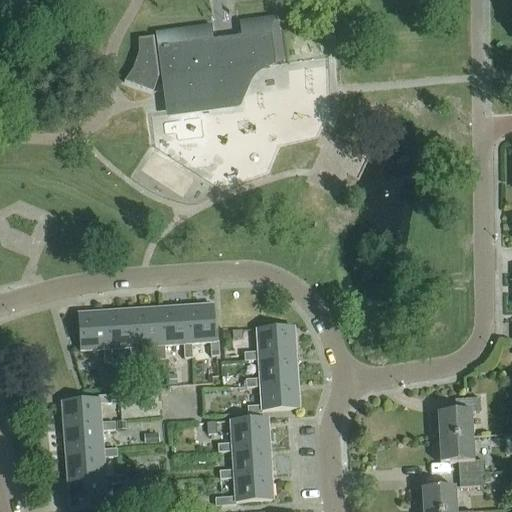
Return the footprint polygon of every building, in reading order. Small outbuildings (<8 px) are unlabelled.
[(154,34),(156,42),(154,43),(153,39),(138,42),(139,56),(133,72),(124,85),(153,95),(159,79),(164,78),(169,116),(236,107),(232,72),(286,65),(279,17),(239,22),(240,31),(241,31),(242,38),(212,42),(211,35),(212,35),(211,26),(154,34)] [(219,359),(219,345),(216,345),(213,308),(189,310),(192,347),(211,346),(211,360),(219,359)] [(189,310),(163,312),(165,349),(184,348),(185,362),(193,361),(192,347),(189,310)] [(136,313),(138,351),(157,350),(158,363),(166,363),(165,349),(163,312),(136,313)] [(136,313),(109,315),(112,353),(130,351),(131,365),(139,365),(138,351),(136,313)] [(112,353),(109,315),(78,317),(81,355),(103,353),(104,367),(113,366),(112,353)] [(294,330),(257,333),(258,355),(244,356),(245,364),(259,364),(296,361),(294,330)] [(232,334),(232,341),(242,341),(242,334),(242,332),(232,332),(232,334)] [(296,361),(259,364),(260,382),(246,383),(246,391),(260,390),(298,388),(296,361)] [(298,388),(260,390),(261,409),(248,410),(248,418),(263,417),(262,414),(299,412),(298,388)] [(62,405),(64,429),(101,426),(100,408),(113,407),(113,399),(99,400),(99,403),(62,405)] [(437,416),(438,442),(473,440),(472,415),(481,415),(480,402),(455,403),(456,415),(437,416)] [(243,408),(230,408),(231,418),(244,418),(243,408)] [(219,456),(232,455),(270,453),(268,422),(230,424),(232,447),(218,448),(219,456)] [(126,424),(116,425),(116,432),(126,432),(126,424)] [(64,429),(66,456),(103,453),(102,435),(115,433),(115,425),(101,426),(64,429)] [(215,426),(207,426),(207,438),(216,437),(215,426)] [(159,436),(144,436),(144,446),(159,446),(159,436)] [(458,466),(459,478),(484,476),(484,464),(474,464),(473,440),(438,442),(440,467),(458,466)] [(66,456),(68,483),(105,480),(104,461),(117,460),(117,452),(103,453),(66,456)] [(220,483),(234,482),(272,479),(270,453),(232,455),(233,474),(220,475),(220,483)] [(485,489),(484,476),(459,478),(460,491),(485,489)] [(105,480),(68,483),(69,511),(89,511),(108,511),(106,488),(126,486),(126,478),(105,480)] [(272,479),(234,482),(235,500),(215,502),(216,510),(236,509),(236,506),(273,503),(272,479)] [(422,511),(457,511),(456,491),(421,493),(422,511)] [(200,511),(200,500),(174,502),(174,511),(200,511)]
